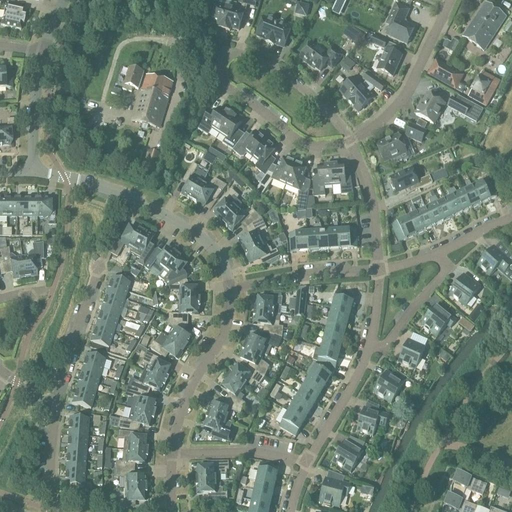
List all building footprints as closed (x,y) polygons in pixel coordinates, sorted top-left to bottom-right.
[(305,17),(308,7),(297,4),(295,15),(305,17)] [(484,52),(506,18),(485,4),(463,37),(484,52)] [(238,31),(244,13),(217,5),(212,24),(220,26),(219,29),(229,32),(230,29),(238,31)] [(407,46),(408,43),(410,42),(412,39),(411,37),(415,29),(406,24),(404,21),(409,11),(396,5),(386,26),(391,28),(387,37),(407,46)] [(23,25),(25,17),(23,17),(25,10),(5,6),(0,26),(20,30),(22,24),(23,25)] [(284,47),(291,31),(284,28),(284,27),(263,19),(256,37),(266,41),(265,44),(273,47),(274,45),(277,46),(277,45),(284,47)] [(384,51),(385,48),(387,43),(373,37),(370,44),(384,51)] [(443,40),(440,44),(443,46),(442,47),(452,53),(458,43),(452,40),(450,43),(446,41),(445,41),(443,40)] [(326,55),(311,44),(299,58),(310,66),(311,65),(320,72),(326,65),(332,69),(341,57),(331,49),(326,55)] [(386,49),(377,71),(393,78),(403,56),(386,49)] [(462,77),(437,62),(429,75),(455,89),(462,77)] [(138,91),(143,73),(129,69),(124,86),(123,90),(132,94),(133,89),(138,91)] [(0,70),(0,89),(12,89),(11,70),(0,70)] [(500,82),(482,72),(468,97),(486,107),(500,82)] [(386,86),(373,76),(368,73),(363,80),(366,82),(364,85),(356,77),(339,92),(358,113),(375,98),(369,91),(373,87),(381,93),(386,86)] [(159,129),(172,84),(146,77),(133,122),(159,129)] [(434,84),(432,89),(446,97),(449,93),(434,84)] [(119,97),(121,91),(112,88),(111,95),(119,97)] [(433,125),(444,105),(428,96),(422,106),(421,106),(415,116),(433,125)] [(466,117),(470,108),(451,98),(447,107),(466,117)] [(219,135),(232,116),(226,112),(226,113),(220,109),(215,115),(210,112),(198,130),(207,136),(212,130),(219,135)] [(233,151),(242,139),(243,138),(235,133),(241,123),(235,119),(236,118),(232,116),(219,135),(225,139),(222,144),(233,151)] [(0,128),(0,146),(9,146),(8,136),(14,136),(13,120),(7,120),(7,128),(0,128)] [(421,144),(426,133),(410,126),(405,137),(421,144)] [(253,158),(266,142),(255,133),(249,141),(247,141),(246,142),(242,139),(233,151),(232,151),(242,159),(246,153),(253,158)] [(397,138),(397,136),(389,140),(389,141),(377,147),(383,162),(389,160),(392,168),(402,164),(399,156),(405,153),(399,137),(397,138)] [(265,177),(272,166),(275,161),(270,157),(276,150),(266,142),(253,158),(258,163),(254,168),(265,177)] [(154,175),(160,155),(148,152),(141,171),(154,175)] [(222,164),(226,160),(221,156),(217,160),(222,164)] [(289,179),(295,164),(284,159),(279,170),(272,166),(265,177),(254,193),(260,199),(272,180),(286,186),(289,179)] [(289,179),(286,186),(299,192),(298,197),(296,213),(306,212),(305,211),(306,211),(310,182),(302,179),(306,169),(295,164),(289,179)] [(192,201),(202,184),(192,178),(198,168),(192,165),(183,181),(188,184),(182,195),(192,201)] [(330,166),(332,186),(340,186),(341,196),(353,195),(350,179),(344,179),(343,165),(330,166)] [(324,187),(332,186),(330,166),(317,167),(318,180),(312,181),(313,198),(325,197),(324,187)] [(417,182),(412,170),(390,179),(396,194),(404,191),(406,196),(432,184),(429,176),(417,182)] [(436,175),(432,177),(435,184),(440,182),(436,175)] [(202,184),(192,201),(202,207),(209,196),(216,200),(226,187),(214,180),(210,185),(208,188),(202,184)] [(472,188),(480,205),(497,197),(488,180),(472,188)] [(480,205),(472,188),(469,181),(465,183),(468,190),(463,192),(471,210),(480,205)] [(471,210),(463,192),(457,195),(454,189),(450,190),(462,214),(471,210)] [(223,224),(237,210),(242,205),(236,200),(238,197),(231,190),(220,202),(224,207),(215,216),(223,224)] [(452,218),(462,214),(450,190),(447,192),(450,198),(444,201),(452,218)] [(434,227),(443,223),(435,205),(432,199),(428,200),(432,207),(426,210),(434,227)] [(16,218),(16,200),(6,200),(6,218),(16,218)] [(27,218),(27,200),(16,200),(16,218),(27,218)] [(37,218),(37,200),(27,200),(27,218),(37,218)] [(37,200),(37,218),(48,218),(48,225),(54,226),(54,202),(48,202),(48,200),(37,200)] [(444,201),(435,205),(443,223),(452,218),(444,201)] [(425,231),(417,214),(414,207),(410,209),(413,216),(407,218),(415,236),(425,231)] [(247,229),(261,219),(252,211),(246,218),(237,210),(223,224),(232,233),(241,223),(247,229)] [(425,231),(434,227),(426,210),(417,214),(425,231)] [(399,244),(415,236),(407,218),(391,226),(399,244)] [(244,253),(266,243),(264,243),(259,233),(266,229),(261,219),(247,229),(251,236),(239,242),(244,253)] [(339,250),(338,231),(337,219),(333,219),(334,232),(327,232),(329,251),(339,250)] [(329,251),(327,232),(321,232),(320,225),(317,226),(318,252),(329,251)] [(308,253),(318,252),(317,226),(313,226),(313,233),(307,233),(308,253)] [(132,250),(142,233),(131,227),(125,239),(118,235),(111,254),(116,257),(123,245),(132,250)] [(338,231),(339,250),(357,249),(356,230),(338,231)] [(143,267),(152,254),(146,250),(152,238),(142,233),(132,250),(130,254),(140,259),(138,264),(143,267)] [(290,254),(308,253),(307,233),(289,235),(290,254)] [(266,243),(244,253),(249,264),(261,258),(264,264),(270,262),(271,264),(279,260),(278,258),(279,257),(276,251),(272,253),(270,248),(269,249),(266,243)] [(22,258),(24,279),(36,277),(34,262),(40,261),(38,245),(32,245),(33,256),(22,258)] [(511,263),(494,247),(476,266),(489,277),(491,276),(494,278),(500,271),(504,274),(506,272),(511,277),(511,263)] [(163,271),(176,255),(166,248),(158,258),(152,254),(143,267),(148,271),(154,264),(163,271)] [(24,279),(22,258),(10,260),(8,249),(0,250),(0,260),(2,267),(10,265),(13,280),(24,279)] [(169,288),(183,281),(182,277),(177,273),(185,263),(176,255),(163,271),(168,275),(167,278),(164,284),(169,288)] [(465,308),(480,288),(463,275),(448,296),(465,308)] [(108,287),(126,293),(129,285),(111,279),(108,287)] [(178,303),(198,304),(199,292),(185,291),(185,285),(183,281),(169,288),(169,292),(178,292),(178,303)] [(124,301),(126,293),(108,287),(106,295),(124,301)] [(331,309),(350,314),(355,297),(336,292),(331,309)] [(303,319),(306,294),(297,293),(294,318),(303,319)] [(121,309),(124,301),(106,295),(103,303),(121,309)] [(254,313),(274,315),(275,306),(280,306),(281,299),(269,301),(269,303),(255,301),(254,313)] [(118,317),(121,309),(103,303),(101,311),(118,317)] [(198,316),(198,304),(178,303),(178,315),(168,315),(168,320),(185,325),(185,315),(198,316)] [(450,329),(456,321),(436,305),(420,325),(424,328),(423,329),(428,334),(429,333),(437,338),(446,326),(450,329)] [(347,324),(350,314),(331,309),(329,319),(347,324)] [(116,325),(118,317),(101,311),(98,319),(116,325)] [(279,316),(274,315),(254,313),(253,325),(266,327),(265,335),(281,339),(282,328),(278,328),(279,316)] [(472,313),(468,319),(474,323),(478,317),(472,313)] [(113,332),(116,325),(98,319),(95,327),(113,332)] [(345,334),(347,324),(329,319),(326,329),(345,334)] [(127,332),(135,335),(138,327),(120,320),(117,329),(127,332)] [(179,332),(185,325),(168,320),(166,324),(174,329),(167,339),(184,350),(191,340),(179,332)] [(111,341),(113,332),(95,327),(93,335),(111,341)] [(342,344),(345,334),(326,329),(324,339),(342,344)] [(401,340),(410,335),(408,331),(399,335),(401,340)] [(108,349),(111,341),(93,335),(90,343),(108,349)] [(277,349),(281,339),(265,335),(262,342),(250,336),(245,347),(263,356),(266,357),(271,348),(267,346),(268,345),(277,349)] [(177,360),(184,350),(167,339),(161,349),(153,343),(149,348),(163,357),(166,352),(177,360)] [(340,353),(342,344),(324,339),(321,349),(340,353)] [(415,371),(425,348),(408,340),(397,364),(415,371)] [(113,353),(125,354),(127,345),(114,343),(113,353)] [(260,362),(263,356),(245,347),(240,358),(252,364),(249,370),(264,378),(268,367),(263,363),(260,362)] [(335,372),(340,353),(321,349),(317,364),(335,372)] [(143,373),(165,383),(170,372),(158,367),(161,361),(146,354),(142,363),(146,366),(143,373)] [(445,362),(449,357),(444,354),(441,358),(445,362)] [(84,364),(102,369),(104,361),(86,356),(84,364)] [(99,377),(102,369),(84,364),(81,372),(99,377)] [(326,387),(335,372),(317,364),(309,377),(326,387)] [(264,378),(249,370),(245,376),(234,368),(227,378),(244,389),(248,384),(251,386),(254,382),(258,385),(264,378)] [(97,385),(99,377),(81,372),(79,380),(97,385)] [(391,405),(404,383),(386,372),(373,394),(391,405)] [(160,394),(165,383),(143,373),(138,383),(133,381),(129,389),(145,394),(148,388),(160,394)] [(285,382),(288,376),(283,374),(280,379),(285,382)] [(321,395),(326,387),(309,377),(304,385),(321,395)] [(237,399),(244,389),(227,378),(220,387),(231,395),(227,401),(242,409),(245,405),(237,399)] [(95,394),(97,385),(79,380),(77,389),(95,394)] [(273,391),(278,394),(281,388),(276,385),(273,391)] [(315,404),(321,395),(304,385),(299,395),(315,404)] [(92,402),(95,394),(77,389),(74,397),(92,402)] [(143,401),(145,394),(129,389),(127,397),(133,399),(130,410),(153,416),(156,404),(143,401)] [(262,390),(257,397),(262,401),(267,393),(262,390)] [(275,400),(278,394),(273,391),(270,397),(275,400)] [(310,413),(315,404),(299,395),(294,403),(310,413)] [(90,410),(92,402),(74,397),(72,405),(90,410)] [(240,414),(242,409),(227,401),(224,408),(212,404),(208,415),(227,422),(231,411),(240,414)] [(377,412),(379,408),(367,402),(365,408),(364,408),(356,432),(372,438),(376,426),(385,428),(388,416),(377,412)] [(305,422),(310,413),(294,403),(289,412),(305,422)] [(111,411),(128,415),(130,409),(113,405),(111,411)] [(150,427),(153,416),(130,410),(127,421),(120,419),(117,428),(135,432),(137,424),(150,427)] [(295,438),(305,422),(289,412),(279,428),(295,438)] [(223,433),(227,422),(208,415),(204,426),(216,431),(214,438),(229,443),(232,436),(223,433)] [(112,418),(109,425),(116,427),(119,420),(112,418)] [(68,428),(87,429),(88,420),(69,419),(68,428)] [(87,437),(87,429),(68,428),(68,436),(87,437)] [(123,451),(147,454),(148,442),(134,440),(135,434),(119,433),(118,439),(124,439),(123,451)] [(86,446),(87,437),(68,436),(67,444),(86,446)] [(350,474),(363,452),(345,441),(332,463),(350,474)] [(89,446),(86,446),(67,444),(66,453),(85,454),(88,454),(89,446)] [(145,466),(147,454),(123,451),(121,463),(116,462),(115,470),(131,471),(132,464),(145,466)] [(85,463),(85,454),(66,453),(66,461),(85,463)] [(84,471),(85,463),(66,461),(65,470),(84,471)] [(196,483),(220,482),(220,475),(226,474),(226,470),(228,470),(228,463),(209,463),(209,470),(196,471),(196,483)] [(256,481),(275,485),(279,468),(260,464),(256,481)] [(84,479),(84,471),(65,470),(65,478),(84,479)] [(132,478),(131,471),(115,470),(115,478),(123,478),(123,490),(145,489),(145,477),(132,478)] [(342,483),(344,477),(328,471),(326,479),(325,479),(319,504),(339,509),(340,507),(344,508),(348,495),(352,497),(354,489),(349,488),(350,485),(342,483)] [(450,498),(462,502),(466,491),(482,497),(487,486),(459,475),(455,486),(453,485),(453,484),(452,487),(451,489),(451,492),(451,495),(451,497),(450,497),(450,498)] [(83,488),(84,479),(65,478),(64,487),(83,488)] [(273,495),(275,485),(256,481),(254,491),(273,495)] [(220,482),(196,483),(196,495),(210,494),(210,501),(226,500),(226,494),(222,494),(222,489),(220,489),(220,482)] [(145,489),(123,490),(124,501),(116,502),(116,508),(132,508),(132,501),(146,501),(145,489)] [(270,506),(273,495),(254,491),(252,502),(270,506)] [(483,511),(484,511),(462,502),(450,498),(446,507),(444,507),(445,506),(444,506),(443,509),(443,511),(442,511),(483,511)] [(252,511),(268,511),(270,506),(252,502),(249,511),(252,511)]
